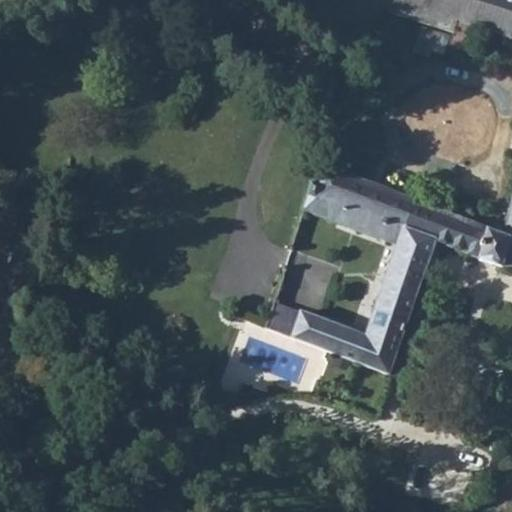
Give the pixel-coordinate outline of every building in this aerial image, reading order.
[(511,0),(396,0),(392,11),(452,30),(458,16),(497,30),(511,34),(511,0)] [(511,34),(497,30),(494,38),(511,43),(511,34)] [(347,176),(325,169),(320,186),(311,184),(302,210),(398,244),(405,225),(337,201),(347,176)] [(347,176),(337,201),(405,225),(414,200),(347,176)] [(414,200),(405,225),(439,238),(438,241),(481,256),(490,226),(414,200)] [(398,244),(393,261),(427,273),(428,270),(438,241),(439,238),(405,225),(398,244)] [(490,226),(481,256),(482,259),(498,266),(511,265),(511,233),(505,231),(490,226)] [(269,319),(263,338),(271,342),(275,333),(391,376),(427,273),(393,261),(367,335),(303,313),(297,328),(269,319)]
